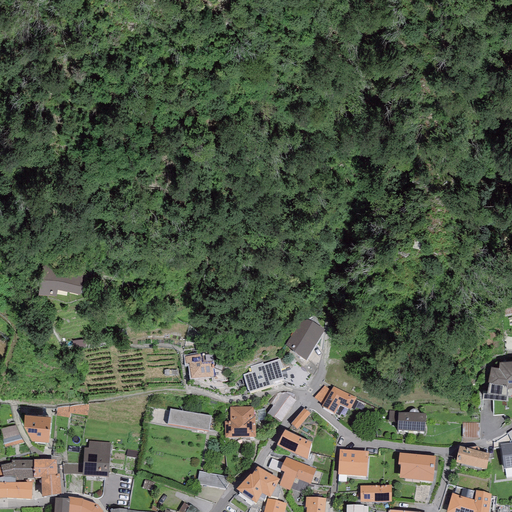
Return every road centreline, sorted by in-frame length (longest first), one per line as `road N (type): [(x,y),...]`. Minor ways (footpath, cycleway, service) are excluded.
road 1 (residential): [(305,398),(364,442),(449,450)]
road 2 (residential): [(305,398),(214,511)]
